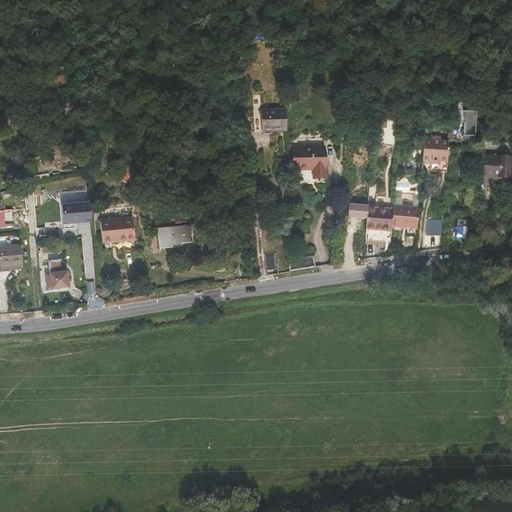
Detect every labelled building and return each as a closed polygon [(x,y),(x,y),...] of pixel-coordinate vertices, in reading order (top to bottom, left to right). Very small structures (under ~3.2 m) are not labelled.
[(262,106),(261,127),(286,128),(286,106),(262,106)] [(451,108),(450,119),(466,120),(466,123),(474,123),(476,109),(451,108)] [(433,116),(433,118),(425,118),(424,136),(425,136),(425,138),(437,137),(436,116),(433,116)] [(449,135),(450,127),(439,126),(439,134),(449,135)] [(370,140),(364,139),(364,135),(351,135),(350,151),(370,152),(371,143),(370,143),(370,140)] [(325,149),(294,148),(293,171),(314,171),(314,177),(325,178),(325,149)] [(482,178),(493,178),(493,177),(510,178),(511,158),(483,156),(479,156),(477,177),(482,178)] [(136,180),(134,166),(118,167),(119,182),(136,180)] [(34,172),(35,179),(50,178),(49,170),(34,172)] [(493,177),(493,178),(492,186),(509,187),(510,178),(493,177)] [(394,209),(419,211),(420,194),(395,192),(394,209)] [(62,223),(90,223),(90,201),(62,201),(62,223)] [(0,207),(0,228),(15,227),(14,207),(0,207)] [(369,208),(367,243),(391,245),(393,228),(394,210),(369,208)] [(394,210),(393,228),(409,229),(418,229),(419,211),(394,209),(394,210)] [(100,222),(102,244),(135,241),(133,219),(100,222)] [(442,220),(425,220),(425,235),(441,236),(442,220)] [(467,238),(468,223),(459,222),(458,238),(467,238)] [(192,241),(190,225),(158,229),(160,248),(181,245),(181,242),(192,241)] [(418,229),(409,229),(408,239),(417,239),(418,229)] [(0,254),(1,265),(24,263),(22,242),(0,243),(0,254)] [(275,253),(268,254),(269,268),(277,267),(275,253)] [(315,268),(313,257),(289,261),(289,272),(315,268)] [(67,271),(60,271),(59,258),(49,258),(51,288),(68,287),(67,271)]
